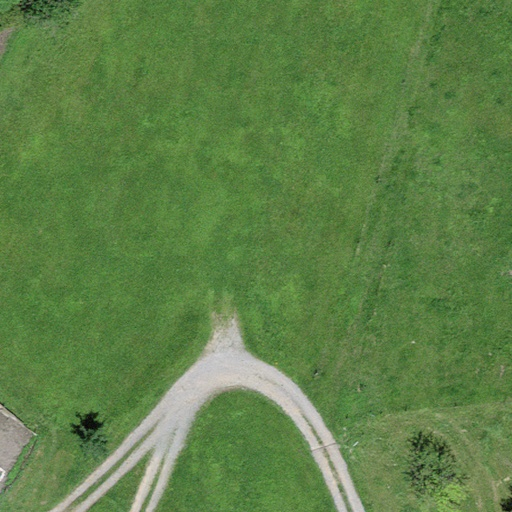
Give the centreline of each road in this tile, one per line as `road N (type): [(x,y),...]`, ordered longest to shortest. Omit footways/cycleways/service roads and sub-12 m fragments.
road 1 (track): [(350,511),(293,399),(264,370),(227,371),(187,393),(72,511)]
road 2 (track): [(141,511),(187,393)]
